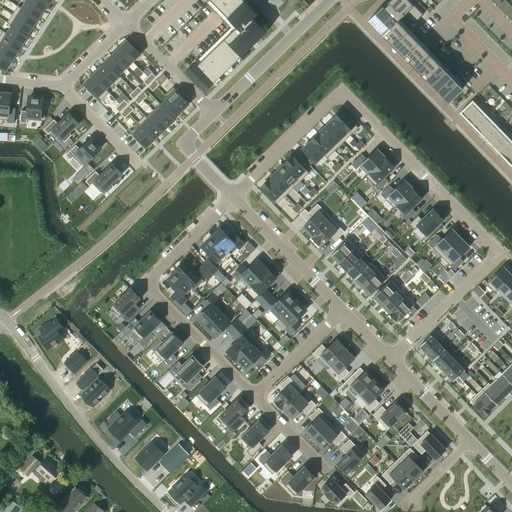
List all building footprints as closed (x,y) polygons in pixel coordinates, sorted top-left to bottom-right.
[(26,0),(26,1),(43,11),(48,3),(43,0),(26,0)] [(195,62),(186,71),(195,81),(198,84),(205,91),(211,85),(216,80),(218,78),(223,74),(223,73),(224,72),(229,68),(231,66),(232,65),(233,64),(238,59),(240,57),(252,46),(249,43),(253,40),(256,42),(266,32),(266,31),(261,26),(260,25),(253,18),(254,17),(258,14),(255,11),(245,1),(244,0),(210,0),(236,27),(197,65),(195,62)] [(369,19),(368,20),(368,21),(373,25),(383,36),(386,39),(393,46),(393,47),(397,51),(404,58),(408,62),(422,76),(425,79),(432,87),(436,91),(443,98),(447,102),(448,103),(449,102),(450,100),(463,88),(459,85),(461,83),(399,19),(401,17),(401,18),(404,15),(413,24),(423,14),(408,0),(389,0),(387,3),(388,4),(384,8),(383,7),(383,6),(370,18),(369,19)] [(26,1),(21,9),(37,19),(43,11),(26,1)] [(21,9),(16,17),(32,27),(37,19),(21,9)] [(16,17),(10,25),(11,26),(12,25),(27,35),(32,27),(16,17)] [(11,26),(6,34),(22,44),(28,36),(27,35),(12,25),(11,26)] [(6,34),(1,42),(17,52),(22,44),(6,34)] [(127,40),(119,48),(132,62),(141,54),(127,40)] [(1,42),(0,43),(0,52),(12,60),(17,52),(1,42)] [(119,48),(112,55),(125,68),(132,62),(119,48)] [(0,52),(0,66),(6,70),(12,60),(0,52)] [(112,55),(105,61),(123,80),(123,79),(119,75),(125,68),(112,55)] [(106,63),(99,69),(116,86),(123,80),(105,61),(105,62),(106,63)] [(99,69),(92,76),(109,93),(109,92),(106,89),(112,83),(115,87),(116,86),(99,69)] [(92,76),(84,84),(97,98),(98,97),(101,101),(109,93),(92,76)] [(173,88),(165,95),(168,98),(181,112),(189,104),(176,90),(175,91),(173,88)] [(0,92),(0,119),(7,120),(7,122),(13,123),(15,108),(9,108),(10,94),(0,92)] [(21,111),(19,122),(26,123),(26,121),(41,122),(41,120),(44,120),(45,110),(41,109),(42,98),(42,97),(42,96),(33,95),(32,95),(32,96),(29,96),(27,111),(21,111)] [(160,104),(175,119),(174,118),(181,112),(168,98),(161,105),(160,104)] [(475,98),(460,113),(467,120),(482,105),(481,105),(475,98)] [(160,104),(153,111),(168,126),(175,119),(160,104)] [(482,105),(467,120),(473,127),(486,114),(486,115),(490,111),(482,104),(481,105),(482,105)] [(333,117),(334,118),(350,135),(358,128),(353,122),(354,121),(349,116),(348,117),(341,109),(333,117)] [(145,115),(144,116),(161,133),(168,126),(153,111),(152,111),(154,113),(148,119),(145,115)] [(54,119),(44,129),(48,134),(51,131),(60,140),(61,141),(62,140),(64,142),(69,138),(72,135),(69,132),(78,124),(69,114),(58,124),(54,119)] [(486,114),(473,127),(480,133),(493,121),(492,121),(486,115),(486,114)] [(144,116),(137,122),(154,140),(161,133),(144,116)] [(334,118),(326,126),(342,143),(350,135),(334,118)] [(493,121),(480,133),(487,140),(499,128),(500,129),(502,126),(495,118),(492,121),(493,121)] [(139,124),(131,132),(146,148),(154,140),(137,122),(137,123),(139,124)] [(326,126),(318,134),(334,150),(342,143),(326,126)] [(499,128),(487,140),(494,147),(506,135),(500,129),(499,128)] [(506,135),(494,147),(500,154),(511,142),(511,134),(509,131),(506,135)] [(38,133),(31,142),(35,145),(42,138),(38,133)] [(318,134),(309,142),(323,155),(326,158),(334,150),(318,134)] [(76,145),(65,155),(70,160),(72,157),(88,174),(93,169),(87,163),(86,162),(101,147),(94,140),(93,141),(91,139),(80,149),(79,148),(76,145)] [(309,142),(302,149),(315,162),(323,155),(309,142)] [(511,142),(500,154),(507,161),(511,155),(511,142)] [(362,154),(351,165),(354,167),(355,169),(359,166),(367,174),(366,176),(385,158),(376,149),(366,159),(366,158),(365,159),(362,155),(362,154)] [(292,156),(284,164),(300,181),(308,173),(305,169),(298,162),(292,156)] [(385,158),(366,176),(379,190),(388,181),(387,181),(384,178),(384,177),(394,167),(385,158)] [(96,171),(85,182),(89,187),(91,185),(92,183),(93,183),(102,192),(104,191),(107,194),(113,187),(110,184),(121,174),(112,164),(100,176),(99,175),(96,171)] [(284,164),(276,171),(293,188),(300,181),(284,164)] [(276,171),(268,179),(285,196),(293,188),(276,171)] [(268,179),(260,187),(277,204),(285,196),(268,179)] [(381,194),(380,194),(393,208),(412,189),(411,188),(412,186),(407,181),(405,182),(404,180),(394,190),(393,189),(393,190),(390,186),(389,185),(381,194)] [(81,181),(66,196),(72,202),(87,188),(81,181)] [(412,189),(393,208),(394,209),(396,207),(404,215),(402,217),(406,221),(408,219),(415,212),(411,208),(421,198),(412,189)] [(366,203),(363,199),(357,204),(361,208),(366,203)] [(307,222),(303,227),(312,236),(331,218),(317,204),(308,212),(308,213),(312,217),(307,222)] [(418,216),(409,224),(414,229),(416,227),(425,236),(427,235),(443,219),(433,209),(422,220),(418,216)] [(368,216),(361,223),(371,233),(374,230),(378,226),(376,224),(374,222),(368,216)] [(313,237),(312,238),(319,245),(320,244),(321,245),(331,236),(335,241),(344,232),(331,218),(312,236),(313,237)] [(212,236),(211,237),(229,255),(237,247),(238,248),(239,247),(240,246),(241,246),(244,243),(235,234),(234,235),(235,235),(231,239),(230,239),(228,236),(227,237),(226,235),(226,234),(225,233),(224,233),(222,231),(223,231),(219,227),(218,228),(217,229),(216,230),(212,234),(211,235),(212,236)] [(430,241),(428,243),(441,257),(460,238),(458,237),(460,235),(455,230),(453,231),(451,229),(441,239),(437,234),(430,241)] [(203,244),(202,246),(204,248),(205,248),(210,254),(220,264),(229,255),(211,237),(210,236),(209,236),(210,237),(209,238),(208,237),(208,238),(204,243),(203,242),(202,243),(203,244)] [(460,238),(441,257),(449,265),(454,270),(463,261),(459,257),(469,247),(460,238)] [(348,239),(331,255),(339,264),(356,247),(348,239)] [(356,247),(339,264),(346,271),(352,266),(360,258),(360,259),(364,255),(356,247)] [(352,266),(346,271),(354,279),(365,269),(368,266),(367,266),(360,259),(360,258),(352,266)] [(204,264),(204,265),(212,273),(217,268),(209,260),(208,261),(205,265),(204,264)] [(241,266),(234,273),(247,287),(267,268),(266,268),(265,267),(264,266),(263,265),(262,264),(260,262),(260,261),(259,262),(257,260),(254,263),(252,265),(251,266),(249,268),(246,271),(246,270),(245,271),(242,267),(241,266)] [(177,268),(176,269),(192,286),(194,288),(202,280),(193,270),(193,271),(188,265),(184,261),(183,262),(184,262),(182,263),(181,264),(182,264),(177,268)] [(365,269),(354,279),(361,287),(378,271),(379,270),(371,262),(367,266),(368,266),(365,269)] [(200,269),(199,269),(207,278),(212,273),(204,265),(203,265),(204,265),(200,269)] [(267,268),(247,287),(247,288),(249,286),(258,295),(276,277),(275,276),(274,277),(273,276),(274,275),(273,275),(272,275),(272,274),(268,270),(269,270),(267,268)] [(503,268),(490,281),(498,288),(510,275),(503,268)] [(169,278),(167,280),(170,283),(170,282),(175,288),(177,291),(174,295),(173,294),(173,295),(176,298),(172,301),(186,316),(193,310),(185,301),(188,298),(184,294),(192,286),(176,269),(175,270),(175,271),(174,272),(173,271),(173,272),(169,277),(168,276),(168,277),(169,278)] [(378,271),(361,287),(370,295),(387,279),(379,270),(378,271)] [(511,277),(510,275),(498,288),(504,295),(511,287),(511,277)] [(390,280),(373,296),(382,305),(399,288),(390,280)] [(220,283),(212,290),(217,295),(225,288),(220,283)] [(120,297),(110,307),(111,308),(119,317),(121,315),(126,320),(130,316),(139,308),(137,306),(135,304),(134,303),(140,298),(138,296),(139,295),(133,289),(132,290),(130,288),(123,295),(121,298),(120,297)] [(399,288),(382,305),(389,312),(406,296),(399,288)] [(266,291),(258,298),(263,304),(270,296),(270,295),(266,292),(266,291)] [(274,305),(269,310),(278,319),(298,300),(297,299),(297,300),(296,299),(296,298),(295,298),(293,296),(291,294),(291,293),(290,293),(288,292),(282,298),(280,300),(274,305)] [(202,314),(196,319),(197,320),(198,321),(199,322),(200,323),(201,324),(203,326),(204,327),(204,326),(205,327),(205,328),(223,310),(225,309),(216,300),(218,299),(213,293),(203,303),(208,308),(205,310),(205,311),(202,314)] [(270,296),(263,304),(268,309),(276,301),(274,300),(271,296),(270,296)] [(406,296),(389,312),(397,321),(408,310),(413,306),(414,304),(406,296)] [(298,300),(278,319),(286,327),(285,328),(291,333),(299,325),(299,324),(298,325),(295,321),(295,320),(297,318),(299,316),(301,314),(300,314),(302,312),(303,313),(306,309),(306,308),(305,308),(304,307),(305,307),(304,306),(303,306),(302,306),(303,305),(299,302),(300,302),(299,301),(298,302),(297,301),(298,300)] [(223,310),(205,328),(205,329),(206,328),(207,330),(206,330),(207,331),(207,330),(212,335),(211,335),(212,336),(213,335),(215,336),(218,334),(225,326),(231,320),(226,315),(227,314),(223,310)] [(144,317),(132,330),(141,339),(139,341),(143,345),(154,335),(150,331),(161,321),(159,319),(157,318),(158,317),(157,316),(156,317),(155,315),(154,314),(152,313),(153,312),(151,311),(144,317)] [(42,333),(38,336),(47,350),(53,346),(53,345),(57,343),(64,338),(60,333),(62,332),(65,330),(55,316),(38,328),(42,333)] [(237,318),(227,328),(232,333),(242,323),(237,318)] [(121,322),(116,327),(120,330),(125,326),(121,322)] [(242,323),(232,333),(237,338),(238,337),(243,332),(247,328),(242,323)] [(168,337),(154,351),(167,365),(175,357),(172,353),(177,348),(183,342),(181,340),(179,338),(178,336),(177,337),(176,335),(175,334),(173,332),(172,334),(167,329),(163,332),(168,337)] [(231,347),(227,351),(228,352),(229,353),(230,354),(230,353),(231,355),(232,356),(232,355),(234,358),(236,360),(253,343),(245,334),(240,339),(236,342),(234,345),(234,344),(233,345),(231,347)] [(431,335),(419,346),(426,353),(438,342),(431,335)] [(322,344),(312,353),(317,358),(319,356),(328,365),(345,349),(344,348),(345,347),(338,340),(337,341),(336,339),(326,349),(322,344)] [(438,342),(426,353),(432,360),(444,349),(438,342)] [(253,343),(236,360),(238,361),(237,362),(238,362),(239,363),(240,364),(241,364),(243,366),(242,367),(243,367),(244,367),(245,368),(248,365),(250,363),(251,363),(251,362),(253,360),(254,360),(256,358),(257,358),(261,361),(260,362),(261,362),(269,354),(265,349),(262,352),(253,343)] [(345,349),(328,365),(337,375),(335,376),(340,381),(349,372),(344,368),(354,358),(345,349)] [(444,349),(432,360),(439,367),(451,356),(444,349)] [(77,350),(66,360),(76,371),(73,373),(74,374),(87,361),(77,350)] [(492,351),(488,355),(492,359),(496,355),(492,351)] [(179,360),(170,369),(190,389),(201,379),(200,378),(195,373),(203,365),(201,364),(199,361),(197,360),(195,357),(193,356),(183,365),(179,360)] [(451,356),(439,367),(446,374),(458,362),(451,356)] [(111,390),(97,376),(103,370),(96,362),(76,382),(84,390),(80,394),(93,407),(111,390)] [(458,362),(446,374),(453,381),(458,376),(464,370),(465,370),(458,362)] [(511,371),(508,367),(501,373),(503,375),(511,383),(511,371)] [(352,375),(337,389),(342,394),(347,389),(356,398),(358,397),(358,396),(375,380),(366,370),(364,372),(356,380),(352,375)] [(464,370),(458,376),(463,381),(469,376),(464,370)] [(497,380),(497,381),(509,392),(511,388),(511,383),(503,375),(497,380)] [(203,389),(197,395),(210,410),(219,401),(218,401),(215,398),(215,397),(226,386),(224,384),(224,385),(222,382),(220,380),(220,381),(218,378),(216,376),(203,389)] [(284,390),(274,399),(275,401),(274,402),(281,409),(282,408),(283,409),(298,394),(299,394),(302,391),(302,390),(289,377),(288,377),(279,386),(284,390)] [(490,384),(489,385),(503,398),(509,392),(497,381),(497,380),(496,379),(490,384)] [(375,380),(358,396),(358,397),(366,405),(365,407),(370,412),(379,403),(374,398),(384,389),(375,380)] [(488,383),(482,389),(496,404),(497,404),(503,398),(489,385),(490,384),(488,383)] [(482,389),(476,395),(490,410),(496,404),(482,389)] [(298,394),(283,409),(292,418),(302,409),(306,414),(315,405),(311,400),(307,403),(299,394),(298,394)] [(476,395),(470,401),(484,416),(490,410),(476,395)] [(226,410),(220,416),(228,425),(226,427),(231,432),(245,419),(243,418),(241,416),(240,415),(242,414),(242,413),(243,412),(244,411),(246,410),(244,408),(245,406),(241,402),(240,401),(240,400),(238,402),(236,400),(226,410)] [(382,406),(373,415),(387,430),(405,411),(396,401),(386,411),(382,406)] [(313,421),(304,430),(313,440),(327,426),(330,423),(321,414),(323,412),(318,407),(309,416),(313,421)] [(111,426),(109,428),(120,440),(127,433),(130,433),(134,437),(147,424),(142,419),(138,422),(127,411),(122,416),(111,426)] [(348,423),(345,427),(350,433),(358,425),(350,417),(346,421),(348,423)] [(242,436),(241,437),(250,447),(246,451),(251,456),(262,446),(261,445),(258,442),(258,441),(261,438),(262,436),(269,430),(267,428),(268,427),(263,422),(263,421),(262,421),(262,422),(261,423),(261,422),(259,420),(246,433),(243,436),(242,436)] [(327,426),(313,440),(322,449),(332,440),(336,444),(345,435),(341,431),(339,432),(330,423),(327,426)] [(407,423),(398,433),(411,446),(412,445),(421,454),(426,449),(436,459),(445,449),(427,430),(417,440),(408,431),(412,428),(407,423)] [(227,434),(222,439),(226,442),(230,438),(227,434)] [(382,448),(391,439),(388,437),(379,446),(382,448)] [(346,454),(336,464),(346,473),(365,455),(349,439),(340,448),(346,454)] [(152,440),(134,458),(147,471),(165,454),(152,440)] [(188,454),(178,444),(159,462),(170,473),(188,454)] [(267,451),(258,459),(263,464),(266,461),(276,471),(292,454),(291,453),(288,451),(288,450),(287,449),(286,449),(284,447),(284,446),(283,445),(276,451),(277,451),(275,452),(272,455),(271,455),(268,452),(267,451)] [(409,448),(395,461),(414,480),(423,471),(414,461),(418,457),(409,448)] [(46,458),(42,463),(33,455),(21,469),(28,474),(34,466),(51,480),(60,470),(46,458)] [(379,460),(375,456),(369,461),(374,465),(379,460)] [(395,461),(381,475),(390,484),(395,479),(404,489),(414,480),(395,461)] [(250,462),(242,470),(248,476),(256,468),(250,462)] [(289,472),(280,480),(294,495),(297,492),(298,492),(313,477),(314,476),(315,476),(313,474),(310,472),(311,472),(310,472),(311,472),(309,470),(306,468),(307,468),(305,466),(301,470),(299,472),(297,474),(294,477),(293,476),(293,477),(290,473),(289,472)] [(186,473),(167,491),(180,504),(184,499),(191,507),(207,491),(198,483),(197,484),(186,473)] [(377,485),(367,494),(381,510),(391,500),(381,490),(386,485),(378,476),(372,480),(377,485)] [(331,478),(321,488),(325,491),(324,492),(332,500),(333,499),(338,505),(347,495),(349,497),(354,492),(345,483),(340,488),(331,478)] [(74,486),(59,505),(67,511),(70,511),(75,508),(76,508),(81,502),(80,501),(85,495),(83,493),(84,492),(77,487),(77,488),(74,486)] [(208,492),(201,499),(205,502),(211,496),(208,493),(208,492)] [(9,498),(2,508),(7,511),(19,511),(23,508),(9,498)] [(94,503),(85,511),(103,511),(104,511),(103,510),(94,503)]
